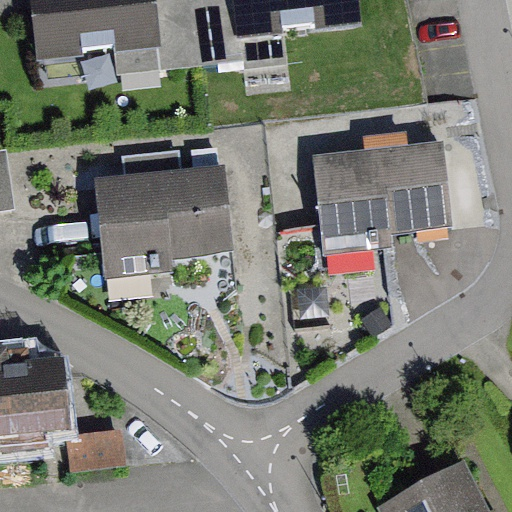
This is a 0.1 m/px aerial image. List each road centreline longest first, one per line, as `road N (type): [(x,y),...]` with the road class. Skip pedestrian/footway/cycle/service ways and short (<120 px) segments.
road 1 (residential): [(511,278),(489,304),(298,423),(257,460)]
road 2 (residential): [(0,307),(157,391),(257,460)]
road 3 (residential): [(481,0),(511,160)]
